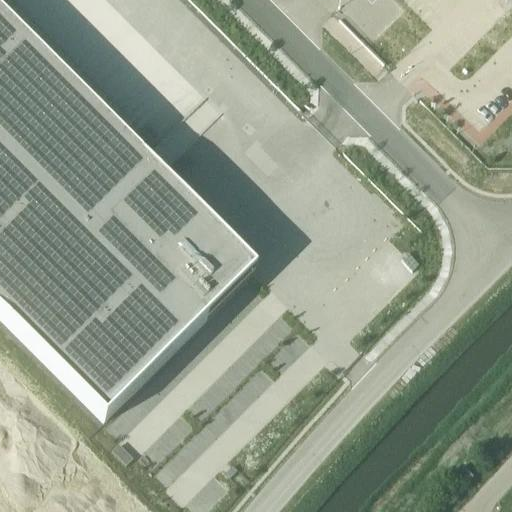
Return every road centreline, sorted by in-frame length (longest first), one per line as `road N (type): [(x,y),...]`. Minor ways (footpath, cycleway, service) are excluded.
road 1 (unclassified): [(502,245),(259,511)]
road 2 (unclassified): [(502,245),(255,0)]
